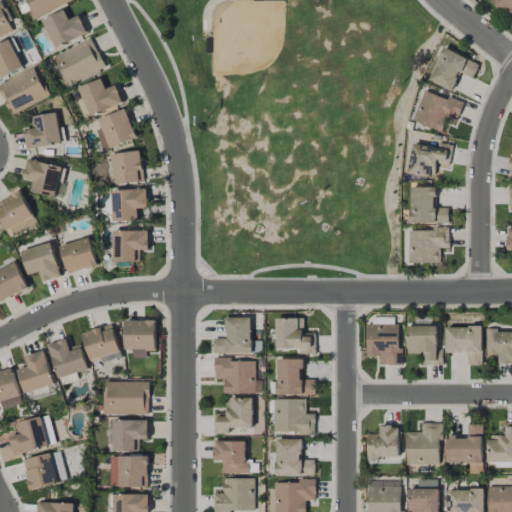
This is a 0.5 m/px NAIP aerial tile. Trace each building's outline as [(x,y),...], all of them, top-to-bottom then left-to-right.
[(25,0),(33,18),(72,2),(70,0),(25,0)] [(511,0),(491,0),(503,18),(511,11),(511,0)] [(0,37),(14,32),(2,2),(0,2),(0,37)] [(88,34),(80,15),(69,20),(65,10),(42,20),(54,48),(88,34)] [(105,68),(92,38),(54,55),(68,85),(105,68)] [(0,77),(24,67),(12,39),(0,44),(0,77)] [(479,64),(444,47),(429,80),(451,91),(460,72),(473,78),(479,64)] [(0,87),(10,113),(48,98),(36,68),(0,82),(0,87)] [(116,85),(106,89),(102,79),(79,87),(90,116),(123,103),(116,85)] [(442,132),(448,115),(458,118),(463,104),(424,89),(412,121),(442,132)] [(97,130),(103,149),(136,140),(127,110),(99,118),(102,128),(97,130)] [(27,149),(65,143),(63,126),(59,127),(57,113),(33,116),(35,128),(24,130),(27,149)] [(450,149),(412,144),(407,173),(434,178),(436,163),(448,164),(450,149)] [(141,151),(112,153),(115,184),(143,182),(141,151)] [(58,197),(64,166),(27,160),(24,178),(34,180),(31,192),(58,197)] [(448,223),(448,208),(435,208),(435,187),(410,187),(410,223),(448,223)] [(148,208),(147,189),(112,190),(113,221),(138,220),(138,208),(148,208)] [(0,218),(6,230),(33,217),(20,191),(0,201),(0,218)] [(440,263),(440,248),(450,248),(449,229),(408,230),(409,263),(440,263)] [(149,231),(113,230),(113,261),(136,262),(136,250),(149,250),(149,231)] [(97,265),(89,237),(60,245),(68,274),(97,265)] [(61,277),(52,243),(22,251),(28,275),(40,272),(42,282),(61,277)] [(0,300),(1,302),(28,289),(16,262),(0,269),(0,300)] [(251,318),(225,318),(226,338),(213,339),(213,355),(252,354),(251,318)] [(303,318),(276,318),(276,348),(300,348),(300,354),(315,354),(315,333),(304,333),(303,318)] [(156,320),(125,320),(125,350),(132,350),(132,358),(146,358),(146,351),(156,351),(156,320)] [(120,352),(112,324),(82,333),(91,361),(120,352)] [(400,324),(366,324),(367,355),(381,355),(382,365),(401,365),(400,324)] [(443,365),(442,347),(438,347),(438,325),(407,326),(407,353),(426,353),(427,365),(443,365)] [(447,353),(467,352),(468,365),(483,365),(482,326),(446,327),(447,353)] [(511,331),(497,332),(497,329),(486,329),(486,355),(499,355),(499,362),(511,362),(511,331)] [(80,344),(70,347),(68,338),(48,344),(58,378),(88,370),(80,344)] [(45,350),(25,355),(28,367),(18,369),(24,393),(53,386),(45,350)] [(255,361),(231,361),(231,357),(214,358),(215,379),(224,378),(224,393),(261,393),(261,380),(255,380),(255,361)] [(303,359),(277,359),(277,394),(314,395),(315,380),(303,380),(303,359)] [(3,409),(23,403),(12,368),(0,371),(0,403),(1,404),(3,409)] [(149,382),(104,381),(103,414),(149,415),(149,382)] [(253,427),(252,398),(226,399),(226,413),(213,414),(214,434),(228,433),(228,428),(253,427)] [(274,399),(275,433),(315,432),(315,413),(306,413),(305,398),(274,399)] [(41,417),(49,445),(56,443),(48,415),(41,417)] [(12,424),(14,436),(10,437),(14,455),(48,447),(40,417),(12,424)] [(136,451),(136,440),(148,440),(148,420),(113,421),(113,451),(136,451)] [(406,432),(407,464),(439,464),(439,438),(443,438),(442,423),(421,423),(421,432),(406,432)] [(487,462),(511,461),(511,423),(504,424),(504,438),(487,438),(487,462)] [(482,424),(467,424),(467,436),(446,436),(446,462),(469,462),(469,474),(482,474),(482,424)] [(366,434),(367,458),(399,458),(399,426),(380,426),(380,434),(366,434)] [(303,439),(277,438),(276,475),(314,476),(315,460),(302,459),(303,439)] [(23,460),(30,489),(58,483),(54,465),(61,463),(58,451),(23,460)] [(148,456),(110,456),(110,487),(148,487),(148,456)] [(254,478),(224,478),(224,493),(214,493),(214,511),(220,511),(255,511),(254,478)] [(274,480),(273,511),(305,511),(306,500),(315,500),(316,481),(274,480)] [(400,511),(401,482),(369,481),(368,511),(400,511)] [(511,511),(511,486),(489,486),(487,511),(511,511)] [(438,511),(439,488),(409,488),(408,511),(438,511)] [(483,511),(484,490),(448,489),(447,511),(483,511)] [(149,511),(149,494),(113,494),(113,511),(149,511)] [(73,511),(74,503),(38,502),(37,511),(73,511)]
